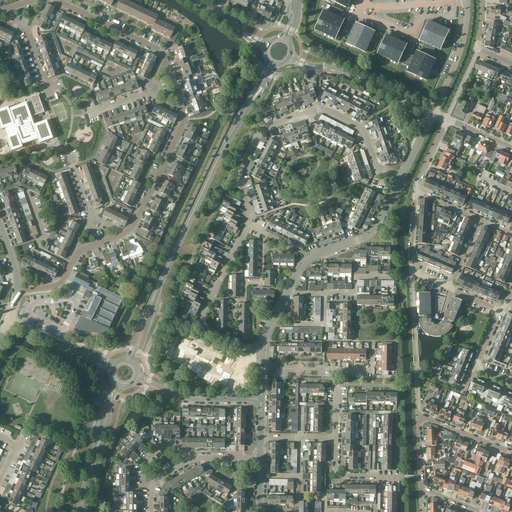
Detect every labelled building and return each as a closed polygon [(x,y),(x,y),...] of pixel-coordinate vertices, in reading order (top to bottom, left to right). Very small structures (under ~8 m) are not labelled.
[(113,0),(111,6),(110,7),(115,9),(116,9),(119,0),(113,0)] [(119,0),(116,9),(121,11),(126,1),(123,0),(119,0)] [(242,0),(240,5),(242,6),(247,9),(249,5),(248,4),(250,0),(249,0),(242,0)] [(271,0),(269,4),(264,16),(270,19),(275,9),(271,7),(274,1),(278,2),(278,0),(271,0)] [(121,11),(126,13),(130,3),(126,1),(121,11)] [(258,13),(264,16),(269,4),(266,3),(262,2),(258,13)] [(126,13),(130,16),(135,6),(130,3),(126,13)] [(47,5),(44,10),(52,14),(54,8),(47,5)] [(130,16),(135,18),(140,8),(135,6),(130,16)] [(332,6),(329,13),(325,11),(316,31),(334,39),(343,19),(340,17),(343,11),(338,8),(332,6)] [(135,18),(140,20),(145,10),(140,8),(135,18)] [(44,10),(41,16),(49,19),(52,14),(44,10)] [(140,20),(145,23),(150,13),(145,10),(140,20)] [(145,23),(149,25),(154,14),(150,13),(145,23)] [(149,25),(152,26),(156,19),(157,16),(154,14),(149,25)] [(41,16),(39,21),(46,25),(49,19),(41,16)] [(60,24),(65,27),(69,19),(63,16),(60,24)] [(65,27),(71,29),(74,22),(69,19),(65,27)] [(151,30),(157,32),(161,22),(156,19),(152,26),(151,30)] [(37,24),(36,27),(44,30),(46,25),(39,21),(38,21),(37,23),(37,24)] [(71,29),(76,32),(80,24),(74,22),(71,29)] [(157,32),(162,35),(167,25),(161,22),(157,32)] [(439,49),(448,30),(431,22),(421,41),(425,43),(421,50),(432,55),(435,48),(439,49)] [(490,22),(489,28),(504,32),(504,29),(498,28),(499,24),(490,22)] [(80,24),(76,32),(82,35),(85,27),(80,24)] [(162,35),(166,37),(171,27),(167,25),(162,35)] [(373,37),(374,34),(355,25),(347,43),(366,52),(368,48),(374,51),(379,40),(373,37)] [(170,38),(174,30),(175,28),(171,27),(166,37),(170,38)] [(0,34),(0,36),(5,39),(8,31),(3,29),(0,34)] [(179,32),(174,30),(170,38),(169,40),(174,43),(179,32)] [(8,31),(5,39),(8,40),(7,42),(9,43),(14,34),(8,31)] [(86,44),(87,42),(90,35),(90,33),(88,32),(87,33),(85,32),(81,39),(84,41),(83,43),(86,44)] [(487,34),(486,40),(498,43),(499,41),(495,40),(496,36),(487,34)] [(37,38),(39,44),(47,41),(44,35),(37,38)] [(92,45),(96,37),(95,37),(95,36),(93,35),(92,36),(90,35),(87,42),(86,44),(91,47),(92,45)] [(396,63),(406,44),(388,36),(379,55),(396,63)] [(96,50),(97,47),(101,40),(96,37),(92,45),(95,46),(94,49),(96,50)] [(10,47),(12,53),(21,50),(20,46),(26,44),(25,42),(19,44),(17,39),(11,45),(12,47),(10,47)] [(97,47),(103,50),(107,42),(101,40),(97,47)] [(175,50),(177,55),(186,51),(185,46),(181,47),(178,40),(174,43),(175,46),(171,47),(172,51),(175,50)] [(498,43),(486,40),(485,47),(493,48),(494,45),(498,45),(498,43)] [(39,44),(41,50),(49,47),(47,41),(39,44)] [(116,54),(117,52),(121,44),(115,41),(112,49),(115,51),(114,53),(116,54)] [(107,42),(103,50),(108,53),(112,45),(107,42)] [(117,52),(123,54),(126,47),(121,44),(117,52)] [(41,50),(43,55),(51,52),(49,47),(41,50)] [(123,54),(128,57),(132,49),(126,47),(123,54)] [(11,54),(13,59),(23,56),(23,55),(22,52),(28,50),(27,48),(21,50),(12,53),(11,54)] [(132,49),(128,57),(134,60),(138,52),(132,49)] [(176,61),(177,64),(185,61),(184,59),(190,57),(188,51),(186,51),(177,55),(179,60),(176,61)] [(43,55),(45,61),(53,58),(51,52),(43,55)] [(15,65),(17,64),(25,61),(24,58),(30,55),(29,53),(23,55),(23,56),(13,59),(15,65)] [(408,70),(427,80),(435,62),(416,53),(414,56),(407,53),(402,64),(409,67),(408,70)] [(150,54),(147,60),(154,63),(157,57),(150,54)] [(45,61),(47,67),(55,64),(53,58),(45,61)] [(17,64),(19,70),(27,67),(26,63),(32,61),(31,59),(25,61),(17,64)] [(147,60),(144,65),(152,69),(154,63),(147,60)] [(181,67),(183,72),(192,69),(190,63),(186,64),(185,61),(177,64),(178,68),(181,67)] [(65,72),(71,74),(75,67),(72,66),(73,63),(70,62),(69,64),(65,72)] [(484,77),(485,74),(485,73),(489,65),(483,63),(482,64),(477,62),(475,67),(480,70),(479,71),(483,72),(481,76),(484,77)] [(47,67),(49,72),(57,69),(55,64),(47,67)] [(18,76),(21,75),(29,73),(29,72),(28,69),(34,67),(33,65),(27,67),(19,70),(16,71),(18,76)] [(144,65),(142,70),(149,74),(152,69),(144,65)] [(487,78),(489,79),(494,68),(489,65),(485,73),(485,74),(488,75),(487,78)] [(71,74),(76,77),(80,69),(75,67),(71,74)] [(182,78),(183,81),(194,77),(194,75),(196,74),(194,68),(192,69),(183,72),(182,72),(183,76),(184,75),(185,77),(182,78)] [(497,77),(499,78),(502,72),(499,71),(500,70),(494,68),(489,79),(492,80),(493,77),(496,78),(497,77)] [(57,69),(49,72),(51,78),(59,75),(57,69)] [(76,77),(82,80),(85,72),(80,69),(76,77)] [(21,75),(23,81),(31,78),(30,75),(36,72),(35,70),(29,72),(29,73),(21,75)] [(137,75),(147,80),(148,80),(149,76),(148,76),(149,74),(142,70),(140,73),(138,72),(137,75)] [(91,75),(87,82),(88,83),(90,84),(91,84),(93,85),(98,75),(94,73),(95,72),(93,71),(91,75)] [(82,80),(87,82),(91,75),(85,72),(82,80)] [(506,86),(507,83),(511,75),(505,72),(505,74),(502,72),(499,78),(502,79),(502,81),(505,82),(504,85),(506,86)] [(31,78),(23,81),(20,82),(22,88),(33,84),(32,80),(38,78),(37,76),(31,78)] [(186,84),(187,89),(198,86),(195,77),(194,77),(183,81),(184,85),(186,84)] [(140,85),(138,80),(138,79),(129,83),(132,91),(138,88),(137,86),(140,85)] [(326,96),(329,98),(334,89),(328,86),(329,84),(325,82),(322,88),(326,89),(321,99),(324,100),(326,96)] [(129,83),(124,85),(126,92),(132,91),(129,83)] [(124,85),(118,87),(121,94),(126,92),(124,85)] [(186,96),(187,99),(200,95),(201,94),(200,91),(198,86),(187,89),(189,94),(186,96)] [(118,87),(112,89),(115,96),(121,94),(118,87)] [(313,87),(307,90),(311,104),(314,103),(313,98),(316,97),(314,88),(313,87)] [(112,89),(107,91),(109,98),(115,96),(112,89)] [(331,104),(333,105),(340,92),(334,89),(329,98),(333,100),(331,104)] [(98,102),(104,100),(101,92),(100,90),(94,92),(98,102)] [(307,90),(300,92),(303,101),(307,100),(308,104),(311,104),(307,90)] [(107,91),(101,92),(104,100),(109,98),(107,91)] [(286,94),(287,96),(290,105),(294,104),(295,109),(298,108),(294,94),(293,92),(286,94)] [(300,92),(294,94),(298,108),(301,107),(300,102),(303,101),(300,92)] [(338,102),(342,104),(346,95),(340,92),(333,105),(336,107),(338,102)] [(8,107),(0,109),(0,127),(1,130),(6,128),(9,136),(6,137),(11,151),(22,148),(21,144),(37,138),(39,143),(52,139),(52,138),(46,121),(43,122),(33,125),(31,118),(37,116),(42,114),(44,113),(38,96),(38,95),(24,100),(25,104),(9,110),(8,107)] [(192,101),(193,106),(203,103),(204,103),(202,97),(200,97),(200,95),(187,99),(188,102),(192,101)] [(343,110),(346,111),(352,98),(346,95),(342,104),(345,106),(343,110)] [(287,96),(281,98),(285,112),(288,111),(287,107),(290,105),(287,96)] [(285,112),(281,98),(274,100),(277,110),(281,109),(282,113),(285,112)] [(350,109),(354,110),(358,101),(352,98),(346,111),(348,113),(350,109)] [(355,116),(358,118),(366,102),(360,99),(358,101),(354,110),(357,112),(355,116)] [(146,110),(148,109),(147,106),(144,107),(144,106),(140,107),(138,101),(136,102),(138,108),(141,116),(147,114),(146,110)] [(459,111),(466,114),(468,109),(471,110),(474,103),(470,101),(468,104),(463,101),(459,111)] [(366,102),(358,118),(361,119),(363,115),(366,116),(368,113),(370,114),(372,113),(375,107),(374,106),(366,102)] [(130,104),(132,110),(133,110),(136,120),(142,118),(141,116),(138,108),(135,109),(132,103),(130,104)] [(203,103),(193,106),(195,112),(192,113),(193,116),(202,113),(201,110),(205,109),(203,103)] [(483,117),(482,117),(483,114),(484,114),(487,108),(478,104),(475,110),(476,111),(475,113),(474,113),(472,117),(481,121),(483,117)] [(125,106),(127,112),(130,120),(131,122),(136,120),(133,110),(132,110),(129,111),(127,105),(125,106)] [(152,113),(157,115),(161,108),(156,105),(152,113)] [(268,112),(269,115),(276,112),(275,110),(274,106),(267,109),(268,112)] [(119,108),(121,114),(124,122),(130,120),(127,112),(123,113),(121,107),(119,108)] [(157,115),(163,118),(167,111),(161,108),(157,115)] [(113,110),(115,116),(116,116),(118,124),(124,122),(121,114),(118,115),(116,109),(113,110)] [(108,112),(110,118),(113,126),(118,124),(116,116),(115,116),(112,117),(110,111),(108,112)] [(167,123),(168,121),(172,113),(167,111),(163,118),(162,120),(167,123)] [(110,118),(106,119),(104,113),(102,114),(104,120),(107,128),(113,126),(110,118)] [(172,113),(168,121),(174,123),(178,116),(172,113)] [(487,126),(490,120),(489,120),(491,116),(487,114),(482,124),(484,125),(483,126),(486,127),(487,126)] [(313,131),(319,134),(324,125),(321,123),(324,116),(321,115),(313,131)] [(500,116),(495,128),(496,128),(495,129),(496,130),(496,131),(498,132),(499,132),(499,131),(500,131),(503,124),(505,119),(500,116)] [(490,120),(487,126),(492,128),(496,119),(492,117),(491,120),(490,120)] [(319,134),(326,137),(330,128),(327,126),(330,119),(327,118),(324,125),(319,134)] [(371,127),(372,129),(385,125),(383,118),(374,121),(375,125),(371,127)] [(503,124),(500,131),(500,132),(500,133),(502,134),(503,133),(504,133),(509,122),(506,121),(505,125),(503,124)] [(189,129),(187,132),(195,136),(198,130),(202,132),(203,128),(196,125),(195,128),(190,126),(190,127),(189,127),(189,128),(189,129)] [(377,131),(378,134),(388,131),(391,130),(389,126),(386,127),(385,125),(372,129),(372,132),(377,131)] [(285,127),(287,134),(290,144),(297,142),(294,132),(290,133),(287,126),(285,127)] [(300,130),(294,132),(297,142),(310,138),(307,127),(300,130)] [(326,137),(332,140),(336,131),(333,129),(330,128),(326,137)] [(158,129),(156,134),(163,138),(166,132),(158,129)] [(332,140),(338,143),(342,134),(339,132),(336,131),(332,140)] [(375,140),(376,142),(390,138),(388,131),(378,134),(379,138),(375,140)] [(189,140),(187,143),(195,147),(196,143),(193,142),(195,136),(187,132),(184,138),(189,140)] [(460,145),(461,143),(464,135),(457,132),(453,142),(460,145)] [(151,139),(153,140),(161,143),(163,138),(156,134),(154,133),(151,139)] [(290,144),(287,134),(281,136),(284,146),(290,144)] [(342,134),(338,143),(344,146),(349,137),(345,135),(342,134)] [(110,135),(108,140),(115,144),(118,138),(110,135)] [(464,143),(469,145),(468,148),(470,149),(472,146),(471,146),(475,139),(467,136),(464,143)] [(267,145),(276,150),(280,144),(277,142),(278,140),(272,137),(271,140),(270,139),(267,145)] [(349,137),(344,146),(350,150),(349,151),(352,153),(356,145),(353,144),(355,140),(349,137)] [(381,144),(383,147),(392,144),(390,138),(376,142),(377,145),(381,144)] [(108,140),(105,146),(113,149),(115,144),(108,140)] [(153,140),(150,145),(158,149),(161,143),(153,140)] [(475,148),(482,151),(485,144),(478,141),(475,148)] [(181,144),(179,150),(187,154),(189,148),(193,150),(195,147),(187,143),(186,146),(181,144)] [(460,145),(458,150),(455,155),(459,156),(464,145),(461,143),(460,145)] [(379,153),(380,156),(394,151),(392,144),(383,147),(384,151),(379,153)] [(485,144),(482,151),(486,153),(484,157),(489,159),(493,152),(491,151),(492,147),(485,144)] [(158,149),(150,145),(148,151),(155,154),(158,149)] [(264,151),(273,156),(276,150),(267,145),(264,151)] [(105,146),(103,151),(110,155),(113,149),(105,146)] [(447,151),(455,155),(458,150),(449,146),(447,151)] [(327,149),(325,153),(326,154),(325,155),(330,158),(331,157),(331,156),(331,157),(333,152),(327,149)] [(147,162),(147,161),(150,154),(143,150),(140,156),(137,154),(134,160),(135,160),(137,161),(145,165),(146,165),(147,162)] [(180,158),(179,161),(186,165),(188,161),(184,160),(187,154),(179,150),(176,156),(180,158)] [(262,155),(261,158),(270,162),(273,156),(264,151),(261,150),(259,154),(262,155)] [(103,151),(100,157),(108,160),(110,161),(113,156),(110,155),(103,151)] [(394,151),(380,156),(381,158),(386,157),(387,161),(389,160),(390,163),(398,161),(394,151)] [(496,158),(502,161),(506,154),(499,151),(498,153),(494,151),(489,162),(487,166),(489,167),(491,163),(492,163),(493,163),(496,158)] [(349,163),(359,159),(357,153),(347,156),(349,163)] [(506,170),(510,172),(511,168),(511,167),(511,161),(511,158),(511,156),(506,154),(502,161),(501,163),(500,165),(503,166),(505,166),(506,166),(507,163),(509,164),(506,170)] [(443,156),(440,162),(452,167),(453,165),(449,163),(450,160),(443,156)] [(108,160),(100,157),(97,162),(105,166),(108,160)] [(255,162),(258,164),(267,168),(270,162),(261,158),(259,161),(252,158),(251,160),(255,162)] [(361,166),(359,159),(349,163),(351,169),(361,166)] [(133,166),(135,167),(142,170),(145,165),(137,161),(135,160),(133,166)] [(174,163),(171,169),(179,173),(182,167),(184,168),(186,165),(179,161),(177,164),(174,163)] [(452,167),(440,162),(438,167),(445,170),(447,167),(451,169),(452,167)] [(351,169),(353,176),(363,172),(362,168),(369,166),(368,163),(361,166),(351,169)] [(82,167),(84,172),(92,170),(90,164),(82,167)] [(258,164),(255,170),(264,175),(267,168),(258,164)] [(14,166),(8,168),(11,176),(17,174),(14,166)] [(24,178),(26,179),(27,177),(31,169),(25,167),(22,174),(25,176),(24,178)] [(135,167),(132,172),(140,176),(142,170),(135,167)] [(8,168),(3,170),(5,178),(11,176),(8,168)] [(27,177),(33,180),(36,172),(31,169),(27,177)] [(173,177),(171,180),(179,183),(180,180),(177,178),(179,173),(171,169),(168,175),(173,177)] [(84,172),(86,178),(94,175),(92,170),(84,172)] [(264,175),(255,170),(252,176),(261,181),(264,175)] [(498,170),(496,174),(503,178),(505,174),(498,170)] [(56,176),(58,181),(66,179),(66,178),(65,175),(71,173),(70,171),(64,173),(56,176)] [(38,182),(42,175),(36,172),(33,180),(31,182),(37,185),(38,182)] [(140,176),(132,172),(130,178),(137,181),(140,176)] [(355,182),(357,182),(360,181),(368,185),(369,180),(367,180),(365,180),(365,179),(363,172),(353,176),(355,182)] [(42,175),(38,182),(44,185),(47,177),(42,175)] [(86,178),(88,184),(96,181),(94,175),(86,178)] [(58,181),(60,187),(68,184),(67,181),(73,179),(72,176),(66,178),(66,179),(58,181)] [(423,187),(428,189),(432,180),(427,178),(423,187)] [(428,189),(434,191),(438,181),(433,179),(432,180),(428,189)] [(165,181),(163,187),(171,191),(173,185),(177,187),(179,183),(171,180),(170,183),(165,181)] [(88,184),(90,190),(98,187),(96,181),(88,184)] [(133,181),(130,187),(138,190),(141,185),(133,181)] [(434,191),(439,193),(443,184),(438,181),(434,191)] [(60,187),(62,193),(70,190),(69,186),(75,184),(74,182),(68,184),(60,187)] [(256,186),(258,193),(268,190),(266,183),(256,186)] [(439,193),(444,196),(448,186),(443,184),(439,193)] [(444,196),(449,198),(453,188),(448,186),(444,196)] [(90,190),(92,195),(100,192),(98,187),(90,190)] [(128,192),(135,196),(136,196),(138,193),(137,192),(138,190),(130,187),(128,192)] [(163,194),(161,197),(169,201),(172,203),(174,199),(168,196),(171,191),(163,187),(160,193),(163,194)] [(62,193),(64,198),(72,196),(72,195),(71,192),(77,190),(76,188),(70,190),(62,193)] [(366,188),(363,194),(373,199),(376,193),(366,188)] [(449,198),(453,200),(458,190),(453,188),(449,198)] [(258,193),(260,199),(270,196),(268,190),(258,193)] [(459,202),(462,195),(463,192),(458,190),(453,200),(459,202)] [(0,193),(2,199),(10,197),(8,191),(0,193)] [(92,195),(94,201),(102,198),(100,192),(92,195)] [(128,192),(125,197),(133,201),(135,196),(128,192)] [(64,198),(66,204),(74,201),(73,198),(79,196),(78,193),(72,195),(72,196),(64,198)] [(363,194),(360,201),(370,205),(373,199),(363,194)] [(220,209),(227,212),(231,205),(234,199),(227,195),(220,209)] [(462,195),(459,202),(464,204),(467,197),(462,195)] [(260,199),(262,206),(272,203),(270,196),(260,199)] [(2,199),(4,205),(12,202),(10,197),(2,199)] [(133,201),(125,197),(123,203),(131,207),(133,203),(132,203),(133,201)] [(156,198),(153,204),(161,208),(163,209),(164,208),(164,206),(164,205),(164,204),(165,204),(165,203),(167,204),(169,201),(161,197),(160,200),(156,198)] [(468,206),(473,208),(477,199),(472,197),(471,198),(468,206)] [(102,198),(94,201),(96,207),(104,204),(102,198)] [(478,211),(481,203),(482,201),(477,198),(477,199),(473,208),(478,211)] [(66,204),(68,210),(76,207),(75,203),(81,201),(80,199),(74,201),(66,204)] [(355,206),(357,207),(367,211),(369,208),(375,211),(377,208),(370,205),(360,201),(358,200),(355,206)] [(4,205),(6,211),(14,208),(12,202),(4,205)] [(272,203),(262,206),(264,213),(274,209),(272,203)] [(478,211),(483,213),(486,205),(481,203),(478,211)] [(163,209),(161,208),(153,204),(150,210),(154,212),(153,215),(160,219),(162,216),(159,215),(160,214),(161,213),(162,212),(163,210),(163,209)] [(483,213),(488,215),(491,206),(487,204),(486,205),(483,213)] [(76,207),(68,210),(70,216),(78,213),(77,209),(83,207),(82,205),(76,207)] [(224,218),(230,221),(234,214),(237,208),(231,205),(227,212),(224,218)] [(493,217),(496,209),(497,207),(492,205),(491,206),(488,215),(493,217)] [(357,207),(354,213),(364,217),(367,211),(357,207)] [(8,214),(8,216),(16,213),(14,208),(6,211),(7,214),(8,214)] [(102,216),(108,218),(112,211),(106,208),(102,216)] [(436,218),(443,221),(448,211),(442,209),(441,213),(436,211),(436,218)] [(493,217),(498,219),(501,212),(496,209),(493,217)] [(108,218),(113,221),(117,213),(112,211),(108,218)] [(453,213),(448,211),(443,221),(442,224),(445,225),(445,224),(448,225),(449,223),(453,213)] [(506,214),(502,221),(508,224),(510,218),(511,218),(511,213),(507,211),(506,214)] [(498,219),(502,221),(506,214),(501,212),(498,219)] [(8,216),(10,222),(18,219),(16,213),(8,216)] [(113,221),(119,224),(123,216),(117,213),(113,221)] [(354,213),(352,219),(361,224),(364,217),(354,213)] [(123,216),(119,224),(125,226),(128,219),(125,217),(126,215),(123,214),(123,216)] [(234,214),(230,221),(227,227),(234,230),(233,232),(236,234),(239,227),(236,225),(241,217),(234,214)] [(144,222),(152,226),(154,227),(156,221),(159,222),(160,219),(153,215),(151,219),(147,216),(144,222)] [(268,227),(275,230),(279,220),(273,217),(268,227)] [(466,218),(463,223),(471,226),(473,221),(466,218)] [(10,222),(12,228),(20,225),(18,219),(10,222)] [(341,221),(340,222),(342,228),(344,227),(352,230),(353,228),(358,230),(361,224),(352,219),(351,219),(348,225),(341,221)] [(275,230),(281,233),(286,223),(279,220),(275,230)] [(340,221),(333,223),(336,233),(340,232),(340,234),(341,234),(343,239),(346,238),(342,228),(340,222),(340,221)] [(72,222),(69,227),(77,231),(79,225),(72,222)] [(152,226),(144,222),(141,228),(146,230),(142,237),(152,242),(154,238),(152,237),(153,234),(149,232),(152,226)] [(287,236),(292,226),(292,225),(286,222),(286,223),(281,233),(287,236)] [(333,223),(327,225),(330,235),(336,233),(333,223)] [(463,223),(461,228),(469,231),(471,226),(463,223)] [(22,230),(20,225),(12,228),(11,228),(12,231),(13,231),(14,233),(22,230)] [(327,225),(320,228),(324,238),(330,235),(327,225)] [(287,236),(293,239),(298,229),(292,226),(287,236)] [(69,227),(67,233),(74,236),(77,231),(69,227)] [(484,227),(482,232),(489,235),(490,236),(493,230),(484,227)] [(324,238),(320,228),(313,230),(317,240),(324,238)] [(461,228),(459,233),(467,236),(469,231),(461,228)] [(293,239),(299,242),(304,233),(298,229),(293,239)] [(14,233),(16,239),(24,236),(22,230),(14,233)] [(482,232),(479,237),(487,240),(489,235),(482,232)] [(67,233),(64,238),(72,242),(74,236),(67,233)] [(304,233),(299,242),(305,245),(310,236),(304,233)] [(459,233),(457,238),(465,241),(467,236),(459,233)] [(24,236),(16,239),(18,245),(26,242),(24,236)] [(202,250),(208,253),(212,246),(215,240),(208,237),(202,250)] [(453,242),(455,243),(462,246),(465,241),(457,238),(455,237),(453,242)] [(479,237),(477,242),(487,246),(489,241),(487,240),(479,237)] [(64,238),(62,244),(69,247),(72,242),(64,238)] [(131,244),(125,246),(129,255),(134,253),(133,250),(137,249),(133,240),(130,241),(131,244)] [(29,250),(28,246),(33,244),(32,241),(22,245),(24,251),(29,250)] [(477,242),(475,247),(483,250),(483,251),(485,252),(487,246),(477,242)] [(455,243),(453,248),(460,251),(462,246),(455,243)] [(62,244),(59,249),(66,253),(67,253),(69,250),(68,249),(69,247),(62,244)] [(119,245),(116,246),(119,255),(122,254),(123,257),(129,255),(125,246),(120,248),(119,245)] [(113,250),(108,252),(111,261),(117,259),(115,256),(119,255),(116,246),(112,247),(113,250)] [(205,259),(212,262),(216,255),(219,249),(212,246),(208,253),(205,259)] [(417,258),(423,260),(429,247),(427,246),(425,249),(421,248),(417,258)] [(423,260),(429,263),(433,253),(429,251),(431,247),(429,247),(423,260)] [(475,247),(473,252),(481,255),(483,251),(483,250),(475,247)] [(460,251),(453,248),(450,253),(458,256),(460,251)] [(66,253),(59,249),(56,255),(64,258),(66,253)] [(429,263),(434,265),(440,252),(438,251),(437,254),(433,253),(429,263)] [(102,252),(98,254),(101,263),(104,261),(105,263),(106,265),(111,263),(111,261),(108,252),(102,254),(102,252)] [(434,265),(440,268),(445,258),(441,256),(442,252),(440,252),(434,265)] [(473,252),(471,257),(481,261),(483,257),(480,256),(481,255),(473,252)] [(102,267),(101,263),(98,254),(94,255),(95,258),(89,260),(90,265),(91,270),(98,267),(99,268),(102,267)] [(22,263),(24,265),(25,264),(27,265),(31,257),(25,255),(21,262),(22,262),(22,263)] [(32,255),(31,257),(27,265),(27,266),(30,267),(32,268),(36,260),(33,258),(34,256),(32,255)] [(216,255),(212,262),(209,268),(216,272),(222,258),(216,255)] [(440,268),(446,270),(452,257),(450,256),(448,259),(445,258),(440,268)] [(452,257),(446,270),(452,273),(456,263),(452,261),(454,257),(452,257)] [(471,257),(469,262),(479,266),(481,261),(471,257)] [(502,264),(504,265),(511,268),(511,267),(511,262),(506,260),(504,259),(502,264)] [(32,268),(38,270),(41,263),(36,260),(32,268)] [(479,266),(469,262),(467,267),(474,270),(476,266),(478,267),(479,266)] [(38,270),(43,273),(47,265),(41,263),(38,270)] [(43,273),(49,275),(52,268),(47,265),(43,273)] [(52,268),(49,275),(54,278),(58,271),(55,269),(57,266),(54,265),(52,268)] [(511,271),(511,268),(504,265),(502,270),(510,273),(510,274),(511,271)] [(500,269),(498,274),(508,278),(510,273),(502,270),(500,269)] [(77,274),(73,281),(75,282),(87,288),(86,290),(84,294),(90,297),(92,293),(96,285),(97,284),(77,274)] [(508,278),(498,274),(495,279),(505,283),(508,278)] [(463,286),(466,278),(466,277),(461,275),(458,284),(463,286)] [(463,286),(468,288),(472,279),(466,277),(466,278),(463,286)] [(183,291),(190,294),(194,287),(197,281),(190,278),(183,291)] [(468,288),(473,290),(476,282),(477,281),(472,279),(468,288)] [(473,290),(478,292),(481,285),(476,282),(473,290)] [(478,292),(483,294),(486,286),(481,283),(481,285),(478,292)] [(75,328),(74,330),(86,332),(105,334),(108,329),(115,316),(121,301),(123,298),(111,292),(100,287),(97,285),(96,285),(92,293),(90,297),(90,298),(88,302),(75,328)] [(483,294),(488,297),(491,288),(486,286),(483,294)] [(187,300),(193,303),(197,296),(200,290),(194,287),(190,294),(187,300)] [(488,297),(493,299),(496,290),(491,288),(488,297)] [(496,290),(493,299),(498,301),(500,296),(502,297),(504,292),(502,291),(501,292),(496,290)] [(431,319),(430,293),(418,293),(419,317),(421,317),(421,319),(419,319),(419,320),(419,321),(419,322),(419,323),(420,324),(420,325),(420,326),(421,327),(421,328),(422,329),(423,330),(423,331),(424,332),(425,333),(426,333),(427,334),(428,335),(429,335),(430,336),(432,336),(433,337),(434,337),(435,337),(437,337),(438,337),(439,337),(440,337),(442,336),(443,336),(444,336),(445,335),(446,334),(447,334),(448,333),(449,332),(450,331),(451,330),(451,329),(452,328),(453,327),(453,326),(451,325),(452,322),(453,323),(462,301),(453,297),(451,301),(450,301),(444,314),(445,315),(442,322),(442,323),(441,323),(441,324),(440,325),(439,325),(438,325),(437,326),(436,326),(436,325),(435,325),(434,325),(433,325),(433,324),(432,324),(432,323),(431,323),(431,322),(431,321),(431,320),(431,319)] [(197,296),(193,303),(191,309),(197,313),(204,299),(197,296)] [(504,325),(503,328),(511,332),(511,331),(511,326),(505,324),(504,326),(504,325)] [(501,332),(501,334),(509,337),(511,332),(503,328),(501,332)] [(498,338),(498,339),(507,342),(509,337),(501,334),(500,335),(498,338)] [(498,339),(496,344),(505,347),(507,342),(498,339)] [(495,347),(494,349),(503,352),(505,347),(496,344),(495,347)] [(462,349),(460,353),(462,354),(471,358),(473,355),(473,353),(464,349),(464,350),(462,349)] [(493,350),(492,354),(501,357),(503,352),(494,349),(493,350)] [(458,358),(460,359),(469,363),(470,361),(471,358),(462,354),(460,353),(458,358)] [(501,357),(492,354),(491,357),(490,359),(495,361),(493,364),(501,367),(502,364),(499,362),(501,357)] [(460,359),(458,364),(467,368),(468,365),(469,363),(460,359)] [(458,364),(456,369),(465,373),(466,371),(467,368),(458,364)] [(456,369),(454,374),(463,378),(464,375),(465,373),(456,369)] [(463,378),(454,374),(452,379),(461,383),(462,381),(463,378)] [(474,390),(477,391),(481,381),(478,380),(476,379),(474,385),(471,384),(468,391),(473,393),(474,390)] [(483,399),(484,398),(487,390),(484,389),(486,383),(484,382),(481,381),(477,391),(482,393),(480,398),(483,399)] [(425,409),(430,411),(437,395),(440,387),(432,383),(429,389),(435,391),(431,402),(427,400),(425,405),(426,406),(425,409)] [(492,400),(493,398),(497,388),(494,386),(492,385),(489,392),(487,390),(484,398),(486,399),(487,398),(492,400)] [(496,403),(499,404),(502,397),(500,396),(502,390),(500,389),(497,388),(493,398),(498,400),(496,403)] [(506,409),(507,406),(511,395),(511,393),(509,393),(507,392),(505,398),(502,397),(499,404),(499,406),(506,409)] [(437,395),(430,411),(432,412),(434,413),(435,413),(436,412),(437,412),(437,410),(439,405),(436,404),(439,396),(437,395)] [(439,414),(444,417),(451,399),(449,398),(445,408),(442,407),(439,414)] [(451,399),(444,417),(449,419),(452,411),(450,410),(454,400),(451,399)] [(466,403),(465,405),(458,422),(463,424),(466,417),(464,416),(469,404),(466,403)] [(453,420),(458,422),(465,405),(462,404),(458,413),(456,413),(453,420)] [(486,405),(483,412),(494,417),(497,410),(486,405)] [(476,416),(471,427),(476,429),(482,415),(480,414),(478,417),(476,416)] [(482,415),(476,429),(481,432),(484,424),(482,423),(485,415),(482,414),(482,415)] [(493,428),(494,428),(491,436),(497,438),(501,426),(495,423),(496,421),(493,420),(490,427),(493,428)] [(152,430),(150,430),(152,436),(159,436),(159,435),(162,435),(162,426),(161,426),(152,425),(152,430)] [(502,440),(502,438),(506,440),(508,434),(502,431),(504,427),(501,426),(497,438),(498,438),(498,439),(500,440),(501,439),(502,440)] [(143,431),(138,435),(145,441),(147,439),(148,440),(152,436),(150,430),(146,434),(143,431)] [(136,433),(132,437),(144,449),(146,447),(143,443),(145,441),(138,435),(136,433)] [(427,442),(429,442),(429,446),(437,446),(437,442),(437,438),(441,438),(443,438),(443,440),(450,439),(454,441),(456,436),(454,435),(451,434),(451,435),(441,435),(426,436),(427,442)] [(32,441),(47,448),(49,443),(52,444),(54,440),(44,436),(42,439),(40,442),(37,440),(33,438),(32,441)] [(132,437),(128,441),(136,450),(138,448),(141,452),(144,449),(132,437)] [(456,452),(459,453),(463,442),(458,439),(455,447),(454,449),(457,451),(456,452)] [(37,449),(45,453),(47,448),(32,441),(31,443),(35,445),(38,447),(37,449)] [(123,446),(135,458),(138,455),(134,452),(136,450),(128,441),(123,446)] [(463,442),(459,453),(461,454),(463,450),(466,452),(469,444),(463,442)] [(135,458),(123,446),(125,448),(121,452),(127,458),(129,457),(133,460),(135,458)] [(462,468),(475,473),(478,466),(480,461),(481,457),(482,455),(484,450),(479,448),(476,455),(478,456),(477,460),(475,465),(465,461),(462,468)] [(34,454),(42,457),(45,453),(37,449),(34,454)] [(32,459),(40,462),(42,457),(34,454),(32,452),(27,450),(26,453),(31,455),(30,455),(33,456),(32,459)] [(490,452),(484,450),(482,455),(481,457),(480,461),(478,466),(481,468),(483,462),(485,459),(487,460),(490,452)] [(440,462),(445,462),(446,462),(447,459),(448,457),(449,453),(445,453),(445,459),(440,459),(440,462)] [(447,459),(446,462),(447,463),(454,465),(456,460),(453,459),(448,457),(447,459)] [(497,472),(500,473),(506,459),(501,457),(497,464),(500,465),(497,472)] [(24,458),(23,460),(38,467),(40,469),(43,464),(40,462),(32,459),(31,461),(28,459),(28,460),(24,458)] [(506,459),(500,473),(503,474),(505,468),(508,468),(511,461),(506,459)] [(34,472),(35,472),(38,467),(23,460),(21,462),(26,464),(25,465),(28,466),(27,468),(34,472)] [(444,470),(447,463),(446,462),(445,462),(440,462),(434,462),(434,468),(440,468),(441,468),(441,472),(443,472),(444,470)] [(201,464),(195,467),(201,476),(202,476),(201,474),(205,472),(206,471),(208,473),(210,470),(206,468),(204,469),(201,464)] [(122,468),(122,474),(131,475),(131,471),(132,471),(133,465),(126,465),(126,468),(122,468)] [(31,475),(32,476),(34,472),(27,468),(25,467),(22,472),(30,476),(31,475)] [(195,467),(190,470),(195,478),(198,476),(199,477),(201,476),(195,467)] [(20,477),(29,482),(32,476),(31,475),(30,476),(22,472),(20,471),(15,469),(14,471),(18,473),(21,475),(20,477)] [(190,470),(185,473),(190,482),(192,481),(191,480),(195,478),(190,470)] [(442,475),(441,478),(438,486),(439,486),(440,487),(442,488),(443,488),(446,480),(447,478),(444,477),(446,471),(444,470),(443,472),(442,475)] [(437,486),(438,486),(441,478),(442,475),(436,472),(436,471),(434,471),(434,476),(431,475),(429,481),(432,483),(431,483),(434,484),(434,485),(436,486),(437,486)] [(453,477),(451,482),(448,490),(449,490),(449,491),(451,492),(452,492),(453,492),(456,484),(453,483),(455,478),(457,472),(455,472),(454,474),(453,477)] [(185,473),(180,476),(184,484),(188,482),(188,483),(190,482),(185,473)] [(210,486),(211,487),(217,477),(211,474),(207,482),(211,484),(210,486)] [(10,478),(15,481),(28,487),(30,482),(29,482),(20,477),(19,479),(16,478),(11,476),(10,478)] [(180,476),(174,479),(180,488),(181,487),(180,486),(184,484),(180,476)] [(443,488),(448,490),(451,482),(453,477),(451,477),(450,476),(448,481),(446,480),(443,488)] [(214,486),(217,488),(222,481),(217,477),(211,487),(213,487),(214,486)] [(15,487),(23,491),(25,492),(28,487),(15,481),(10,478),(9,481),(14,483),(13,483),(16,485),(15,487)] [(457,494),(462,496),(465,488),(463,487),(466,479),(464,478),(462,481),(460,486),(457,494)] [(180,488),(174,479),(169,482),(170,484),(167,489),(169,490),(171,486),(173,490),(177,488),(178,489),(180,488)] [(453,492),(457,494),(460,486),(462,481),(460,480),(458,485),(456,484),(453,492)] [(220,492),(222,493),(227,484),(222,481),(217,488),(221,490),(220,492)] [(468,489),(465,488),(462,496),(467,498),(473,482),(471,481),(468,489)] [(473,482),(467,498),(472,500),(475,492),(473,491),(476,484),(473,482)] [(227,484),(222,493),(223,494),(224,492),(228,495),(232,487),(227,484)] [(234,495),(234,497),(246,498),(246,491),(245,491),(234,484),(232,487),(237,490),(237,491),(237,495),(234,495)] [(479,500),(484,502),(490,486),(488,485),(485,494),(482,493),(479,500)] [(484,502),(489,504),(492,496),(489,495),(492,487),(490,486),(484,502)] [(15,487),(13,492),(21,496),(23,491),(15,487)] [(10,490),(6,488),(5,490),(9,493),(12,494),(11,497),(18,500),(21,501),(23,497),(21,496),(13,492),(10,490)] [(489,504),(494,506),(500,490),(498,489),(494,497),(492,496),(489,504)] [(510,494),(503,510),(508,511),(511,504),(509,503),(511,495),(511,489),(510,494)] [(494,506),(498,508),(501,500),(499,499),(502,491),(500,490),(494,506)] [(160,497),(160,503),(171,503),(171,501),(169,501),(169,497),(165,497),(168,493),(166,491),(163,497),(160,497)] [(498,508),(503,510),(510,494),(508,493),(504,501),(501,500),(498,508)] [(18,500),(11,497),(10,499),(7,497),(6,498),(2,496),(1,498),(11,503),(15,505),(16,505),(18,500)]
